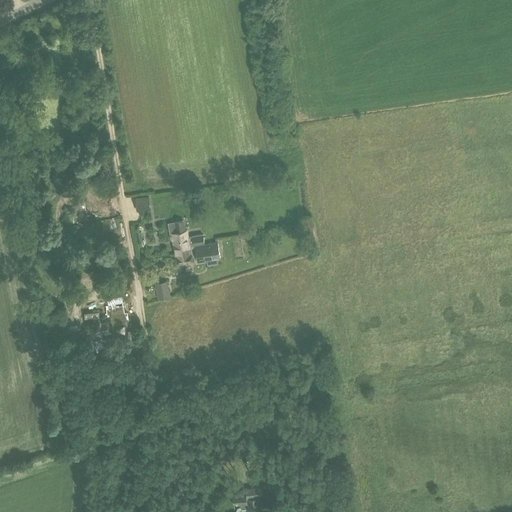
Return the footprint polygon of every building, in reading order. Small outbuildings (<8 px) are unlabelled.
[(136,199),(138,210),(150,209),(148,197),(136,199)] [(118,217),(70,226),(73,246),(123,237),(118,217)] [(193,236),(188,237),(187,230),(185,230),(184,220),(175,222),(177,232),(172,233),(172,234),(171,235),(171,239),(173,240),(174,250),(175,250),(176,255),(185,254),(184,251),(183,251),(183,248),(190,247),(190,245),(204,242),(203,234),(193,236)] [(185,254),(176,255),(176,257),(175,258),(175,262),(177,262),(177,263),(181,263),(182,264),(184,263),(185,262),(193,261),(193,257),(197,256),(198,261),(208,260),(209,265),(218,264),(217,258),(220,257),(218,242),(190,247),(183,248),(183,251),(184,251),(185,254)] [(156,283),(159,299),(170,297),(168,281),(156,283)] [(263,495),(262,485),(247,486),(247,490),(233,491),(234,504),(248,502),(249,511),(256,511),(262,511),(260,495),(263,495)]
